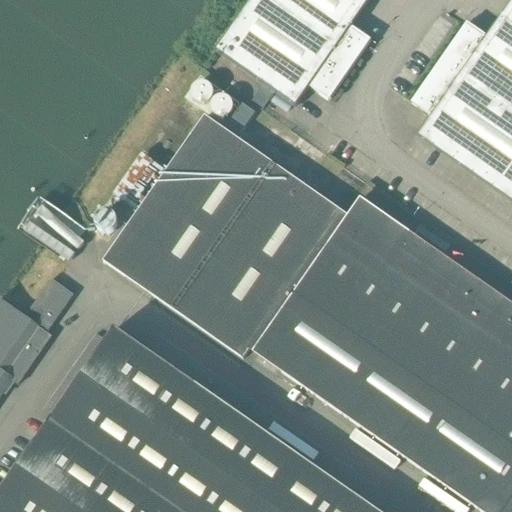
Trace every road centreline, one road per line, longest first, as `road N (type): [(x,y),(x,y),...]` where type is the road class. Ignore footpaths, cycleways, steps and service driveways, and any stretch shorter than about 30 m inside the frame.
road 1 (unknown): [(427,511),(129,309),(104,310),(83,327),(0,446)]
road 2 (unclassified): [(511,241),(354,124),(357,105),(429,0)]
